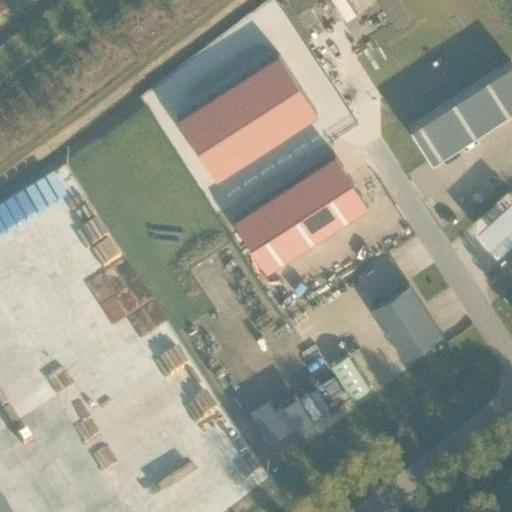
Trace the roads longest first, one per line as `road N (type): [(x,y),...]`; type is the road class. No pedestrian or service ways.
road 1 (unclassified): [(364,128),(511,358)]
road 2 (tertiary): [(370,511),(511,403)]
